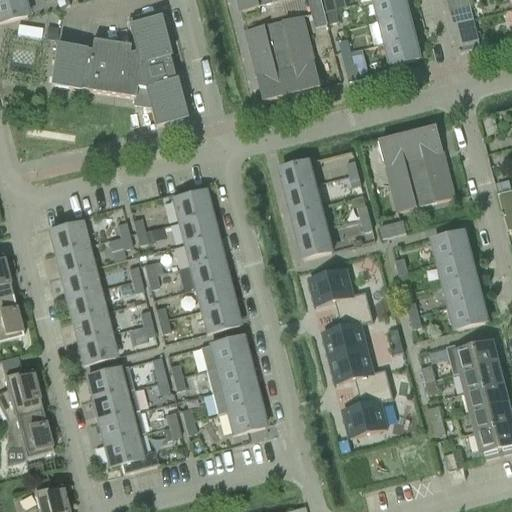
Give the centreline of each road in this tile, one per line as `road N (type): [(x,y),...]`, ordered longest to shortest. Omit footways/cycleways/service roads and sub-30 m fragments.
road 1 (residential): [(309,460),(226,154)]
road 2 (residential): [(97,510),(22,207)]
road 3 (residential): [(226,154),(460,97)]
road 4 (residential): [(97,510),(309,460)]
road 5 (residential): [(22,207),(226,154)]
road 6 (residential): [(511,290),(460,97)]
road 7 (residential): [(226,154),(185,0)]
road 8 (residential): [(394,511),(511,481)]
